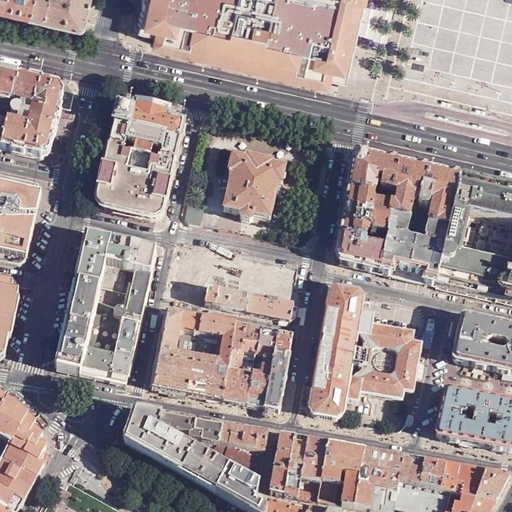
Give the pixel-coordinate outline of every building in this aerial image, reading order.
[(0,0),(0,10),(26,16),(29,0),(0,0)] [(86,0),(29,0),(26,16),(76,28),(81,24),(86,0)] [(341,80),(360,0),(142,0),(136,28),(152,32),(149,45),(323,84),(326,76),(341,80)] [(511,2),(510,0),(421,0),(404,79),(394,77),(393,84),(396,82),(401,90),(511,114),(511,2)] [(0,73),(0,150),(2,151),(19,77),(0,73)] [(19,77),(2,151),(42,160),(50,154),(60,111),(64,96),(59,87),(42,83),(19,77)] [(64,96),(60,111),(71,114),(74,95),(67,83),(43,78),(42,83),(59,87),(64,96)] [(115,125),(110,147),(175,164),(180,141),(181,141),(185,125),(170,121),(170,118),(168,118),(169,113),(137,105),(136,109),(134,108),(133,112),(117,107),(113,124),(115,125)] [(175,164),(110,147),(108,146),(98,190),(99,191),(97,199),(97,202),(98,206),(101,209),(105,212),(112,214),(143,222),(143,221),(151,222),(155,222),(159,220),(164,215),(166,207),(167,207),(172,186),(171,185),(176,164),(175,164)] [(273,164),(246,158),(246,160),(232,157),(228,175),(229,176),(229,177),(232,178),(224,212),(240,216),(240,219),(242,223),(249,224),(252,223),(254,219),(271,223),(279,187),(282,187),(286,169),(273,167),(273,164)] [(394,218),(450,232),(462,180),(362,157),(353,163),(349,190),(374,198),(373,203),(391,208),(389,217),(394,218)] [(0,175),(0,263),(19,267),(26,263),(39,206),(32,196),(36,183),(0,175)] [(511,191),(462,180),(450,232),(436,288),(511,305),(511,191)] [(32,196),(39,206),(41,197),(42,190),(38,184),(36,183),(32,196)] [(313,205),(315,192),(299,189),(296,201),(313,205)] [(386,250),(394,218),(389,217),(391,208),(373,203),(374,198),(349,190),(340,239),(386,250)] [(205,211),(188,206),(185,221),(189,227),(201,230),(205,211)] [(436,288),(450,232),(394,218),(386,250),(379,275),(408,281),(436,288)] [(57,371),(111,383),(117,353),(132,358),(156,255),(88,239),(57,371)] [(341,267),(379,275),(386,250),(340,239),(337,260),(341,267)] [(237,269),(236,280),(294,286),(296,264),(281,263),(281,262),(230,256),(229,268),(237,269)] [(0,315),(2,316),(3,313),(10,314),(14,292),(0,289),(0,315)] [(230,294),(210,290),(205,308),(227,312),(230,294)] [(316,419),(337,423),(344,419),(345,412),(351,413),(353,404),(359,406),(361,395),(402,403),(404,394),(413,395),(416,379),(418,371),(420,362),(418,362),(421,347),(417,346),(412,345),(413,335),(371,328),(373,318),(369,317),(370,305),(364,304),(364,301),(359,296),(337,292),(330,296),(311,412),(316,419)] [(227,312),(265,319),(269,302),(265,302),(248,298),(230,294),(227,312)] [(300,297),(292,295),(285,294),(283,305),(297,308),(300,297)] [(295,319),(297,308),(283,305),(269,302),(265,319),(290,324),(295,319)] [(188,398),(202,321),(166,315),(151,392),(188,398)] [(0,362),(8,322),(0,320),(0,362)] [(427,327),(429,327),(428,333),(432,334),(434,332),(435,322),(434,320),(429,320),(427,321),(427,327)] [(511,330),(467,320),(461,324),(453,359),(458,366),(511,376),(511,330)] [(233,345),(237,328),(202,321),(188,398),(222,405),(233,345)] [(249,330),(237,328),(233,345),(258,350),(261,333),(249,330)] [(278,336),(261,333),(258,350),(257,353),(275,356),(278,336)] [(293,339),(278,336),(275,356),(274,357),(289,360),(293,339)] [(258,350),(233,345),(222,405),(246,409),(256,361),(257,353),(258,350)] [(117,353),(111,383),(126,387),(132,358),(117,353)] [(279,415),(289,360),(274,357),(273,364),(264,413),(279,415)] [(256,361),(246,409),(264,413),(273,364),(256,361)] [(511,405),(451,395),(445,399),(437,436),(442,442),(508,454),(511,451),(511,405)] [(15,407),(7,403),(0,416),(0,440),(1,439),(7,428),(13,432),(16,426),(15,425),(22,414),(15,407)] [(75,415),(86,417),(87,409),(76,407),(75,415)] [(27,418),(22,414),(15,425),(16,426),(13,432),(7,428),(1,439),(12,445),(27,418)] [(406,429),(410,430),(413,428),(415,421),(413,417),(409,416),(406,418),(405,427),(406,429)] [(144,456),(160,421),(136,417),(126,447),(144,456)] [(10,449),(37,464),(45,450),(39,444),(42,438),(33,431),(35,427),(27,418),(12,445),(10,449)] [(160,421),(144,456),(181,476),(195,453),(199,445),(200,439),(194,437),(196,428),(160,421)] [(222,433),(196,428),(194,437),(200,439),(199,445),(195,453),(235,475),(259,488),(264,457),(219,448),(222,433)] [(222,428),(222,433),(219,448),(264,457),(268,437),(222,428)] [(299,502),(304,473),(290,470),(295,441),(281,438),(270,496),(299,502)] [(290,470),(304,473),(310,443),(295,441),(290,470)] [(310,443),(304,473),(299,502),(317,505),(328,447),(310,443)] [(328,447),(317,505),(340,509),(355,511),(364,453),(328,447)] [(37,464),(10,449),(2,464),(14,471),(12,476),(16,479),(21,474),(36,481),(43,467),(37,464)] [(195,453),(181,476),(222,498),(235,475),(195,453)] [(364,453),(355,511),(354,511),(448,511),(455,490),(442,488),(441,495),(420,491),(399,487),(403,460),(364,453)] [(425,464),(403,460),(399,487),(420,491),(425,464)] [(0,491),(23,504),(36,481),(21,474),(16,479),(12,476),(14,471),(2,464),(0,466),(0,491)] [(425,464),(420,491),(441,495),(442,488),(446,468),(425,464)] [(442,488),(455,490),(459,470),(446,468),(442,488)] [(455,490),(448,511),(469,511),(474,502),(485,475),(459,470),(455,490)] [(235,475),(222,498),(232,503),(247,511),(266,511),(255,506),(259,488),(235,475)] [(509,479),(485,475),(474,502),(495,505),(509,479)] [(0,509),(5,511),(18,511),(23,504),(0,491),(0,509)] [(469,511),(491,511),(495,505),(474,502),(469,511)]
